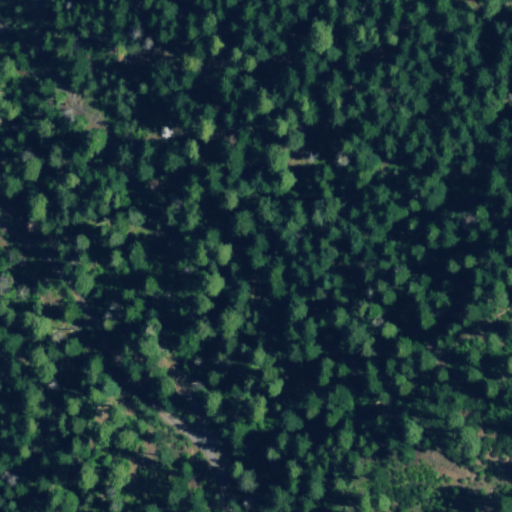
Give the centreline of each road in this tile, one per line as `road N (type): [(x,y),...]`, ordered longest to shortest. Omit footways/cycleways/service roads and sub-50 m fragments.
road 1 (track): [(44,0),(44,45),(136,182),(201,440)]
road 2 (track): [(0,226),(43,255),(148,398),(201,440),(227,511)]
